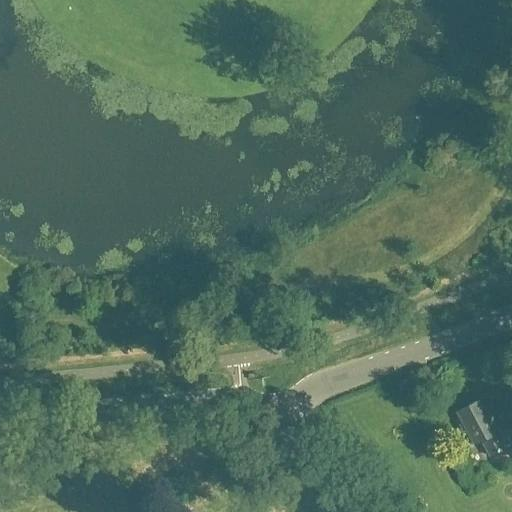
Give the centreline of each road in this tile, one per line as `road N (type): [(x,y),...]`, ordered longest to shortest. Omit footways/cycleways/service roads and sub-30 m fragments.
road 1 (tertiary): [(0,420),(218,398),(250,402),(278,418)]
road 2 (tertiary): [(278,418),(313,388),(511,314)]
